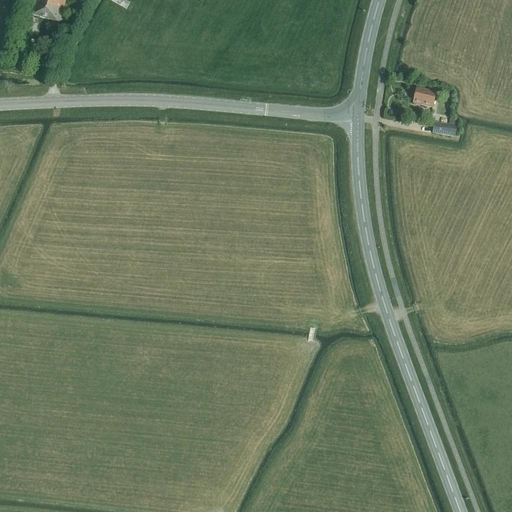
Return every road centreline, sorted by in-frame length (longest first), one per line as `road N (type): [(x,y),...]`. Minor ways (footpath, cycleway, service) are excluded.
road 1 (tertiary): [(460,511),(377,282),(358,177),(357,119)]
road 2 (secondary): [(0,105),(132,100),(357,119)]
road 3 (secondary): [(357,119),(379,0)]
